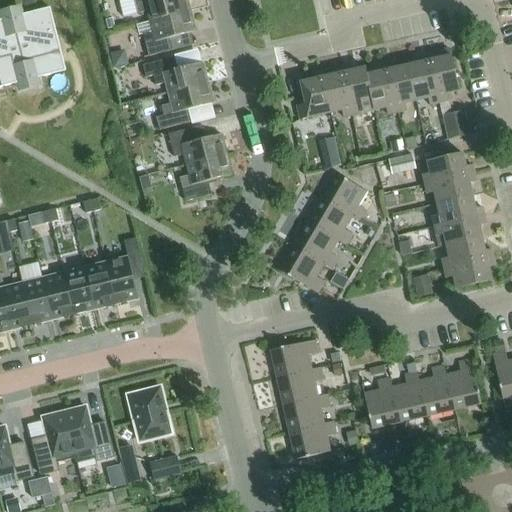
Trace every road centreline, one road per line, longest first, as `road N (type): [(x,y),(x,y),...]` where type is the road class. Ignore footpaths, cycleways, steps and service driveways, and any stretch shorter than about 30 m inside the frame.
road 1 (residential): [(207,334),(358,307),(397,323),(511,301)]
road 2 (residential): [(207,334),(209,273),(259,179),(238,68)]
road 3 (residential): [(437,0),(355,17),(337,43),(238,68)]
road 4 (residential): [(207,334),(0,386)]
road 5 (residential): [(252,511),(207,334)]
road 6 (residential): [(511,123),(485,12),(464,0)]
road 7 (residential): [(367,511),(501,483)]
